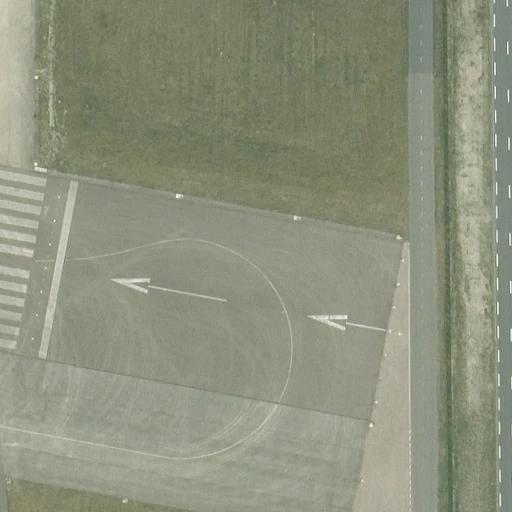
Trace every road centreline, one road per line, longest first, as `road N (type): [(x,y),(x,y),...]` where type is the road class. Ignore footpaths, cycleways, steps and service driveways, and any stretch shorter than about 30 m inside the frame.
road 1 (primary): [(507,0),(510,511)]
road 2 (unclassified): [(422,511),(419,0)]
